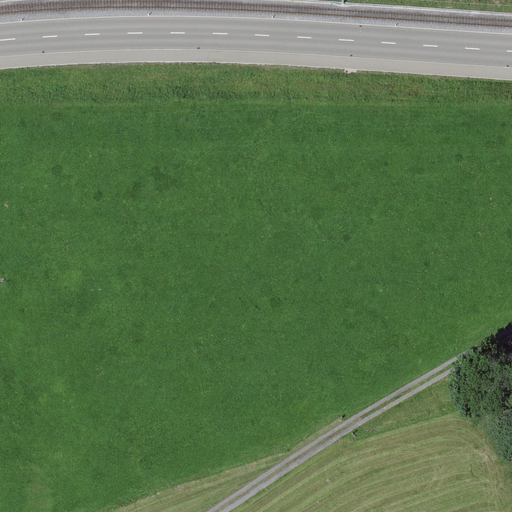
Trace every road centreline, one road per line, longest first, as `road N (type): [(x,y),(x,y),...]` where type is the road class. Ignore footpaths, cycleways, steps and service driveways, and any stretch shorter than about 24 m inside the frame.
road 1 (secondary): [(0,41),(218,35),(511,51)]
road 2 (track): [(511,351),(243,511)]
